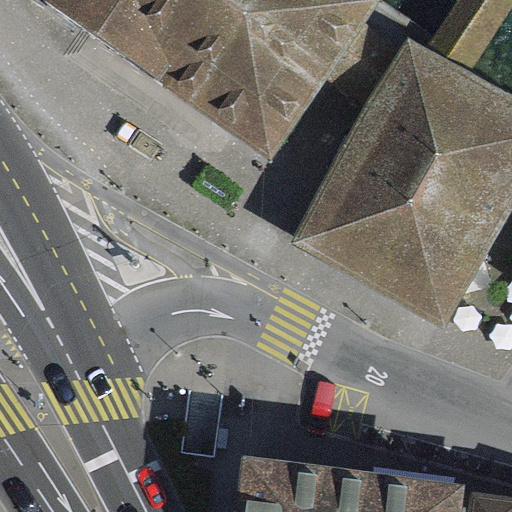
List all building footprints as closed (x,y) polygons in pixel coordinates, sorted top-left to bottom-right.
[(7,0),(255,168),(321,73),(351,26),(361,12),(343,0),(7,0)] [(453,88),(508,0),(465,0),(421,70),(453,88)] [(374,107),(402,59),(351,26),(321,73),(374,107)] [(374,107),(292,248),(330,270),(434,330),(505,206),(511,194),(511,122),(471,99),(440,80),(402,59),(374,107)] [(463,511),(465,502),(242,472),(238,511),(463,511)] [(507,511),(465,502),(463,511),(507,511)]
